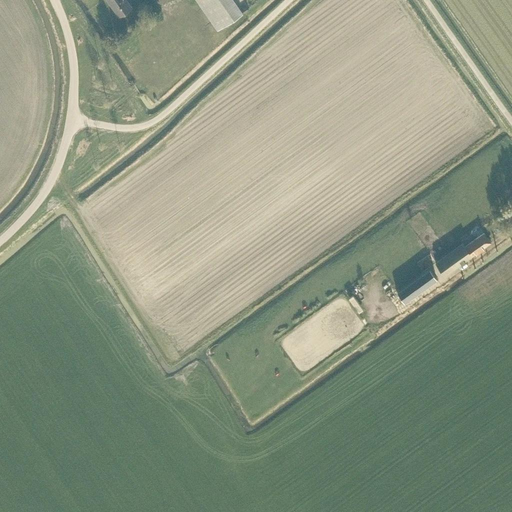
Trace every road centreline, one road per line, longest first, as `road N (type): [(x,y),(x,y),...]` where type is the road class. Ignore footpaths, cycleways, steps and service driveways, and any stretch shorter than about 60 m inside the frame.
road 1 (unclassified): [(289,0),(151,122),(118,127),(71,119)]
road 2 (unclassified): [(511,121),(425,0)]
road 3 (unclassified): [(0,240),(50,181),(71,119)]
road 4 (unclassified): [(71,119),(72,56),(55,0)]
